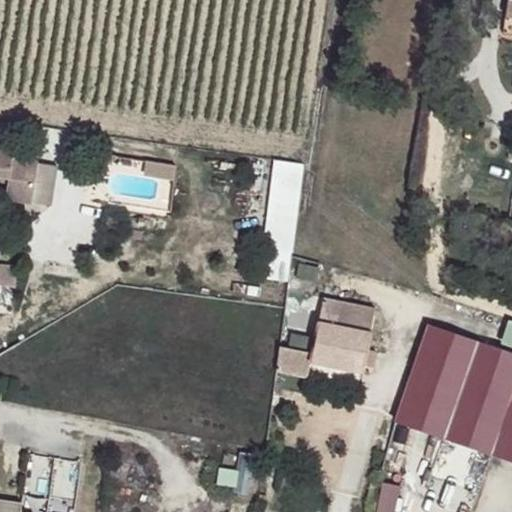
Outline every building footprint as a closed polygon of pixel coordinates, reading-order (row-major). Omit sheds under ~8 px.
[(511,1),(506,1),(502,33),(511,36),(511,1)] [(0,172),(7,174),(3,197),(29,202),(36,159),(14,157),(15,148),(0,145),(0,172)] [(117,151),(96,148),(88,166),(99,168),(117,151)] [(59,162),(36,159),(29,202),(52,205),(59,162)] [(287,283),(302,165),(272,161),(256,279),(287,283)] [(11,272),(0,271),(0,287),(9,289),(11,272)] [(379,311),(333,296),(315,348),(312,356),(356,371),(379,311)] [(511,356),(426,324),(392,419),(487,454),(511,463),(511,356)] [(511,327),(503,326),(500,349),(511,350),(511,327)] [(315,348),(285,338),(277,362),(307,372),(312,356),(315,348)] [(17,511),(17,505),(0,503),(0,511),(17,511)]
